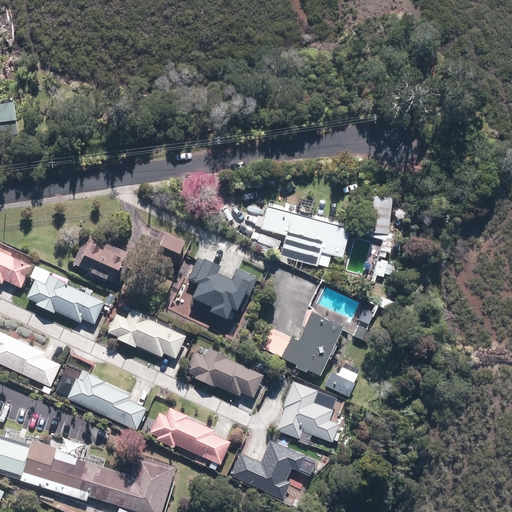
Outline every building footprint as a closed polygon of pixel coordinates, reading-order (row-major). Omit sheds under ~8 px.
[(12,106),(0,107),(0,137),(15,136),(12,106)] [(391,196),(369,196),(368,232),(390,233),(391,196)] [(347,230),(267,208),(261,229),(284,236),(280,254),(327,267),(330,255),(340,257),(347,230)] [(183,240),(160,231),(148,259),(171,269),(183,240)] [(126,252),(85,235),(72,264),(113,281),(126,252)] [(31,266),(0,251),(0,282),(1,283),(2,279),(21,287),(31,266)] [(104,302),(49,276),(45,285),(36,281),(28,298),(78,321),(81,316),(95,323),(104,302)] [(381,294),(375,306),(392,313),(397,301),(381,294)] [(186,336),(131,311),(126,320),(117,316),(109,332),(159,355),(160,351),(175,358),(186,336)] [(270,328),(261,347),(318,375),(342,326),(311,311),(296,340),(270,328)] [(0,361),(50,385),(59,365),(40,356),(41,352),(0,333),(0,361)] [(262,376),(208,351),(204,360),(194,356),(187,370),(238,393),(239,390),(253,396),(262,376)] [(336,375),(330,372),(324,386),(348,396),(358,375),(340,367),(336,375)] [(129,398),(85,378),(82,383),(76,381),(68,398),(137,430),(146,410),(127,401),(129,398)] [(316,390),(293,383),(277,429),(300,437),(302,430),(331,440),(336,425),(328,422),(332,410),(311,403),(316,390)] [(212,430),(169,410),(166,418),(159,414),(151,432),(220,463),(229,443),(210,434),(212,430)] [(0,466),(142,511),(159,511),(174,469),(136,457),(130,476),(54,451),(55,449),(31,441),(29,447),(0,438),(0,466)] [(241,454),(231,474),(281,498),(289,482),(284,480),(291,465),(295,467),(301,455),(271,441),(261,463),(241,454)]
